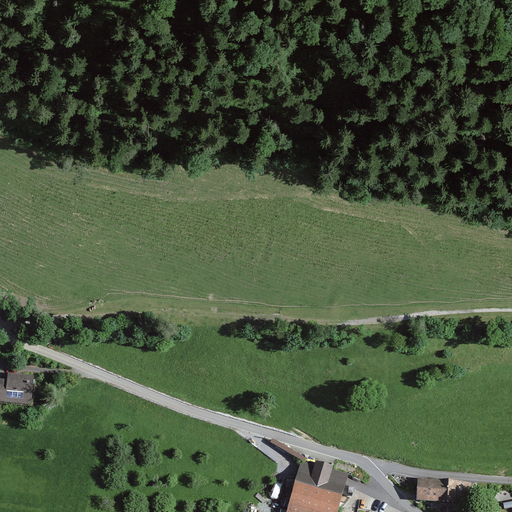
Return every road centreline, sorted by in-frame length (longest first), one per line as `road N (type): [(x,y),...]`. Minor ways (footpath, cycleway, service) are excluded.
road 1 (track): [(511,310),(330,322),(188,313),(0,323)]
road 2 (unclassified): [(416,511),(364,461),(194,413),(0,328)]
